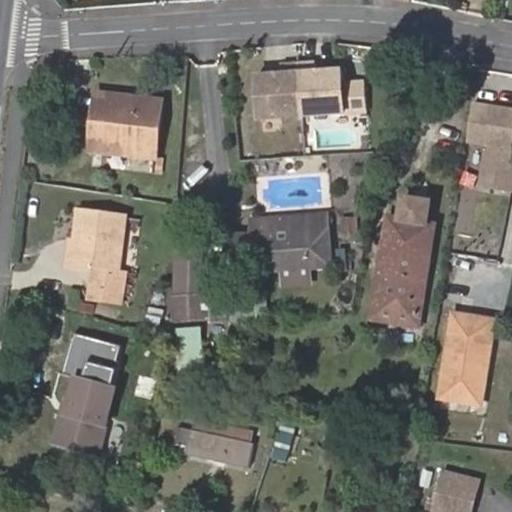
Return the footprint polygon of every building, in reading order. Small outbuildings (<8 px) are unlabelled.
[(347,112),(345,69),(319,71),(319,62),(302,63),(305,115),(347,112)] [(305,115),(302,63),(285,64),(285,73),(259,74),(262,117),(305,115)] [(345,80),(347,112),(370,111),(368,79),(345,80)] [(96,150),(159,158),(166,100),(104,92),(96,150)] [(508,195),(511,170),(511,109),(475,104),(469,141),(489,144),(488,149),(482,153),(476,190),(508,195)] [(420,326),(435,226),(429,225),(432,204),(405,199),(402,221),(390,219),(373,319),(420,326)] [(80,244),(76,268),(94,271),(118,275),(127,218),(80,211),(75,243),(80,244)] [(308,233),(261,236),(262,271),(331,266),(326,212),(308,214),(308,233)] [(259,218),(261,236),(308,233),(308,214),(259,218)] [(343,217),(343,234),(359,233),(358,216),(343,217)] [(68,266),(76,268),(80,244),(75,243),(72,243),(68,266)] [(118,275),(94,271),(89,300),(121,305),(125,277),(118,275)] [(212,318),(210,296),(179,300),(181,321),(212,318)] [(496,322),(454,315),(440,398),(482,405),(496,322)] [(83,444),(100,448),(131,336),(94,326),(69,415),(89,420),(83,444)] [(205,380),(201,327),(178,329),(182,382),(205,380)] [(89,420),(69,415),(61,445),(98,455),(100,448),(83,444),(89,420)] [(288,462),(299,423),(284,419),(273,458),(288,462)] [(198,421),(195,433),(249,445),(252,434),(198,421)] [(191,449),(195,433),(180,429),(177,445),(191,449)] [(249,467),(254,446),(249,445),(195,433),(191,449),(190,453),(249,467)] [(476,511),(483,479),(448,472),(440,511),(476,511)]
